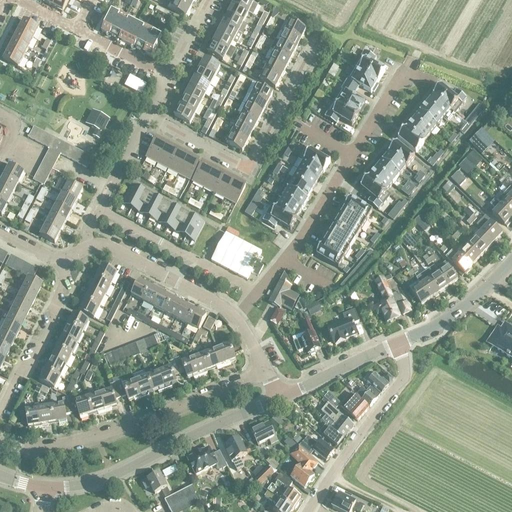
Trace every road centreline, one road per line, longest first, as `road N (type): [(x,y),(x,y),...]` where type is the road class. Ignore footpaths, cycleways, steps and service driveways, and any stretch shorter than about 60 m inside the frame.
road 1 (residential): [(265,370),(95,436),(32,448),(0,443)]
road 2 (tertiary): [(44,487),(111,475),(279,399)]
road 3 (residential): [(307,511),(399,382),(397,342)]
road 4 (residential): [(98,209),(256,293)]
road 5 (residential): [(277,115),(247,165),(147,116)]
road 6 (residential): [(234,317),(105,246),(85,249)]
road 7 (residential): [(63,257),(53,319),(0,407)]
road 8 (tertiary): [(397,342),(454,314),(511,260)]
road 9 (residential): [(352,156),(400,76),(438,82)]
road 10 (tertiary): [(279,399),(397,342)]
road 11 (residential): [(286,259),(352,156)]
